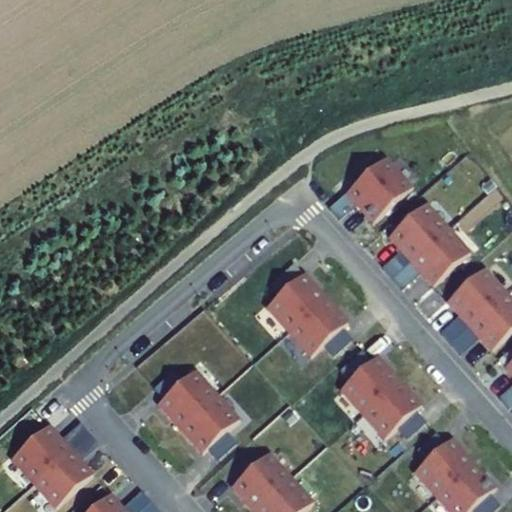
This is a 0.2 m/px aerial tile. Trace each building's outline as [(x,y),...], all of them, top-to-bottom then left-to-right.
[(411,194),(384,164),(348,196),(375,226),(411,194)] [(469,259),(425,210),(390,240),(435,290),(469,259)] [(511,337),(511,307),(483,275),(449,304),(493,355),(511,337)] [(305,278),(270,309),(315,358),(349,327),(305,278)] [(423,410),(378,360),(344,391),(388,440),(423,410)] [(193,378),(159,408),(203,458),(238,427),(193,378)] [(94,479),(50,430),(15,460),(59,510),(94,479)] [(474,511),(497,492),(452,443),(418,473),(452,511),(474,511)] [(267,460),(233,491),(251,511),(308,511),(311,509),(267,460)] [(123,511),(111,498),(95,511),(123,511)]
